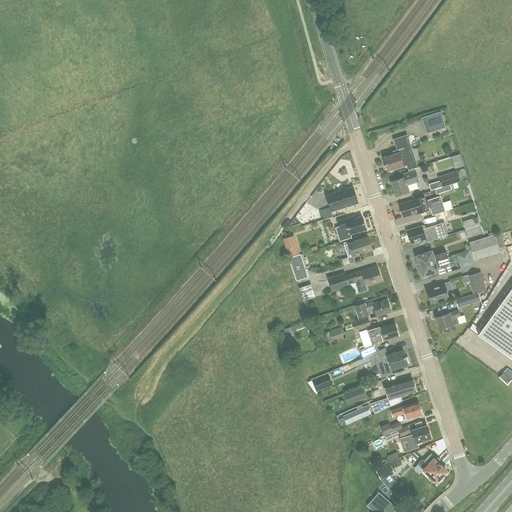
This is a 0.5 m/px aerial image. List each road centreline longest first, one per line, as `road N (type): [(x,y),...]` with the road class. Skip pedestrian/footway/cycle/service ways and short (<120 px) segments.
road 1 (unclassified): [(471,484),(311,0)]
road 2 (track): [(118,408),(140,405),(162,363),(337,151),(358,143)]
